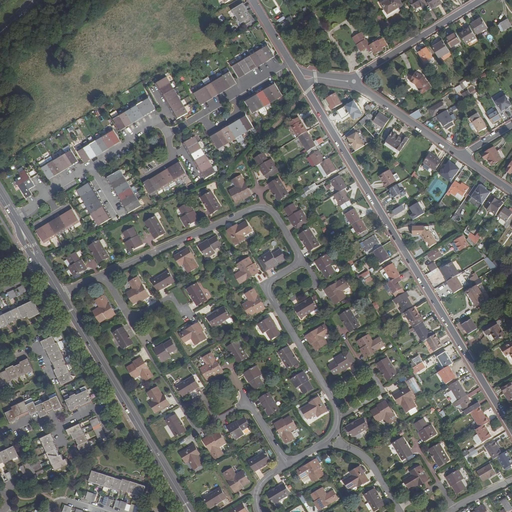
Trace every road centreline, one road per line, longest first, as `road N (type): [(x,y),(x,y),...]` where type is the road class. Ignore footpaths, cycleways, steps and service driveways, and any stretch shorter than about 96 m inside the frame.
road 1 (tertiary): [(304,85),(511,429)]
road 2 (tertiary): [(73,321),(188,511)]
road 3 (residential): [(104,274),(261,207)]
road 4 (residential): [(353,81),(480,0)]
road 5 (residential): [(353,81),(462,158)]
